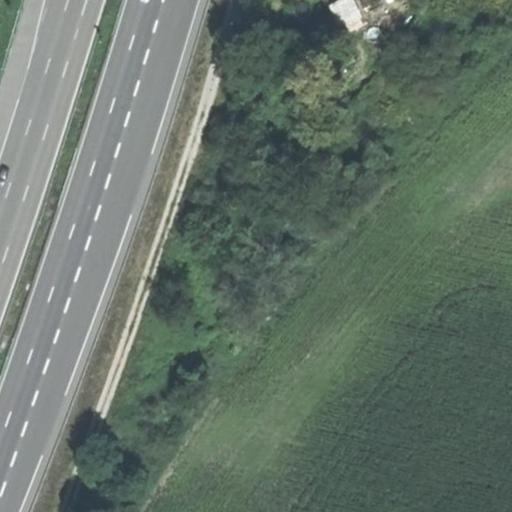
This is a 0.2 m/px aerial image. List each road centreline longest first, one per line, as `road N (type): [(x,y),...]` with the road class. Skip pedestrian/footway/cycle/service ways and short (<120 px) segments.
road 1 (track): [(229,0),(115,381),(67,511)]
road 2 (trunk): [(13,438),(159,0)]
road 3 (trunk): [(13,438),(139,0)]
road 4 (trunk): [(76,0),(0,245)]
